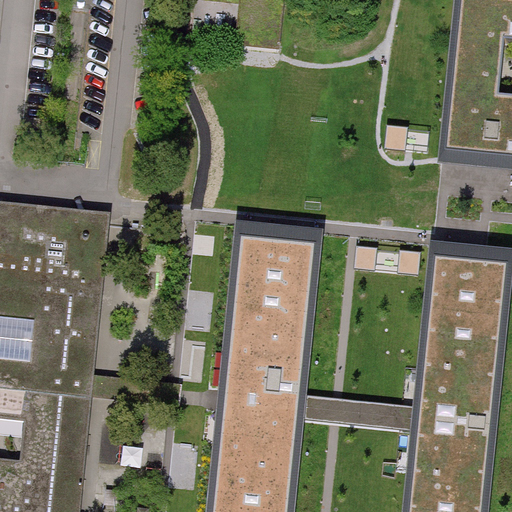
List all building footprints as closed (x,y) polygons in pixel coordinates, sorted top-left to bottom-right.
[(236,50),(279,53),(284,0),(202,0),(202,2),(241,5),(236,50)] [(511,0),(455,0),(439,161),(511,168),(511,0)] [(94,377),(108,219),(0,208),(0,511),(81,511),(91,401),(94,377)] [(218,412),(208,511),(297,511),(306,420),(309,396),(325,234),(236,226),(220,388),(218,412)] [(490,511),(511,284),(511,253),(430,246),(414,409),(412,433),(404,511),(490,511)] [(91,401),(218,412),(220,388),(94,377),(91,401)] [(306,420),(412,433),(414,409),(309,396),(306,420)]
